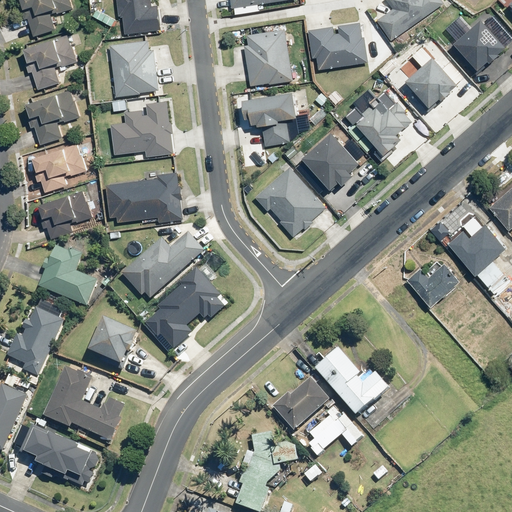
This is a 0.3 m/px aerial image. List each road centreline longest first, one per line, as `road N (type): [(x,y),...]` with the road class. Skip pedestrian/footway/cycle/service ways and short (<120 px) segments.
road 1 (residential): [(301,306),(229,225),(221,205),(196,0)]
road 2 (unclassified): [(301,306),(511,118)]
road 3 (unclassified): [(140,511),(174,425),(301,306)]
